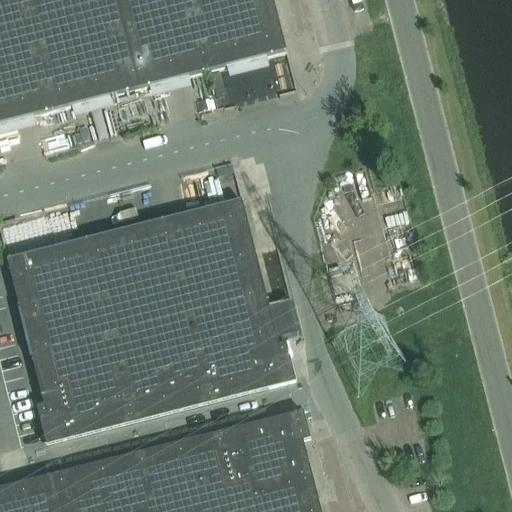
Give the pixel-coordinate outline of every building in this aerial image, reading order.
[(0,0),(0,129),(130,96),(106,0),(0,0)] [(208,76),(209,76),(189,0),(106,0),(130,96),(208,76)] [(189,0),(209,76),(286,57),(287,56),(272,0),(189,0)] [(282,362),(243,206),(242,206),(164,226),(211,409),(297,388),(290,360),(282,362)] [(48,451),(211,409),(164,226),(9,265),(8,265),(48,421),(41,423),(48,451)] [(320,511),(319,505),(304,447),(311,445),(308,434),(304,417),(297,419),(278,424),(241,433),(227,437),(219,439),(221,446),(237,511),(320,511)] [(141,459),(143,466),(154,511),(237,511),(221,446),(219,439),(162,454),(149,457),(141,459)] [(71,511),(154,511),(143,466),(141,459),(84,473),(63,479),(65,486),(71,511)] [(0,494),(0,511),(71,511),(65,486),(63,479),(0,494)]
